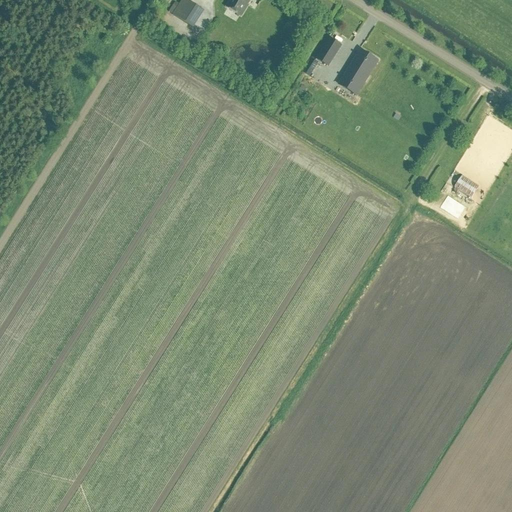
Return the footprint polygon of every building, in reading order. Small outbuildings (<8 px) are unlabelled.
[(194,28),(204,12),(184,0),(181,0),(172,15),(194,28)] [(240,17),(250,0),(228,0),(224,7),(240,17)] [(303,49),(298,55),(310,65),(315,59),(303,49)] [(322,51),(316,61),(325,67),(327,68),(334,58),(331,57),(322,51)] [(365,81),(362,80),(365,74),(368,75),(377,62),(367,56),(365,59),(358,55),(351,65),(354,67),(350,73),(348,71),(339,85),(356,96),(365,81)] [(293,68),(287,76),(305,88),(310,79),(293,68)] [(462,176),(454,188),(471,199),(479,187),(462,176)]
